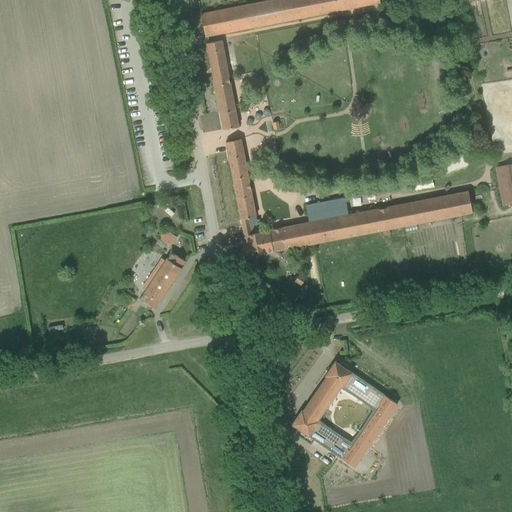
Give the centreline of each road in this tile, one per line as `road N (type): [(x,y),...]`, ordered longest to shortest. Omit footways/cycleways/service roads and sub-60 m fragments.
road 1 (unclassified): [(169,0),(232,336)]
road 2 (unclassified): [(511,289),(232,336)]
road 3 (unclassified): [(0,377),(232,336)]
road 4 (unclassified): [(232,336),(267,511)]
